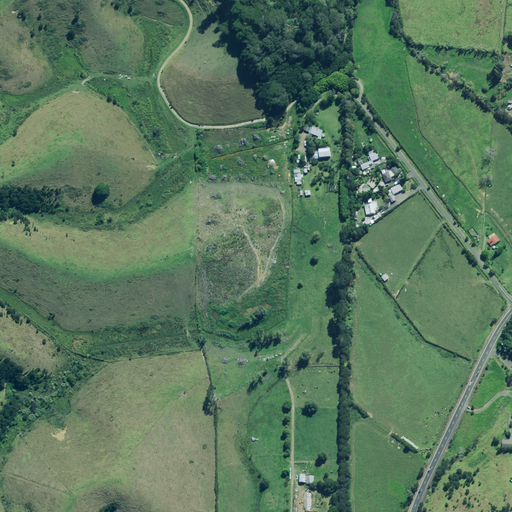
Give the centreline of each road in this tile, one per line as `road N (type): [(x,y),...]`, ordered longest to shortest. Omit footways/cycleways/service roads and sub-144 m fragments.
road 1 (unclassified): [(511,301),(360,99)]
road 2 (primary): [(511,312),(413,511)]
